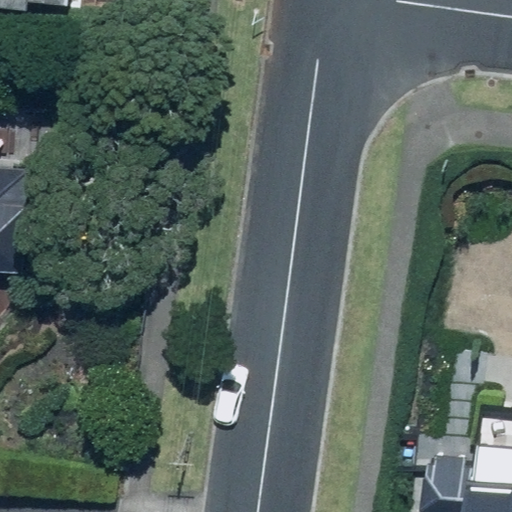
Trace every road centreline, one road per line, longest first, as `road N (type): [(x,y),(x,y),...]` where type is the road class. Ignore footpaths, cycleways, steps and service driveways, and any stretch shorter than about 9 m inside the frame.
road 1 (residential): [(326,0),(258,511)]
road 2 (residential): [(511,18),(375,0)]
